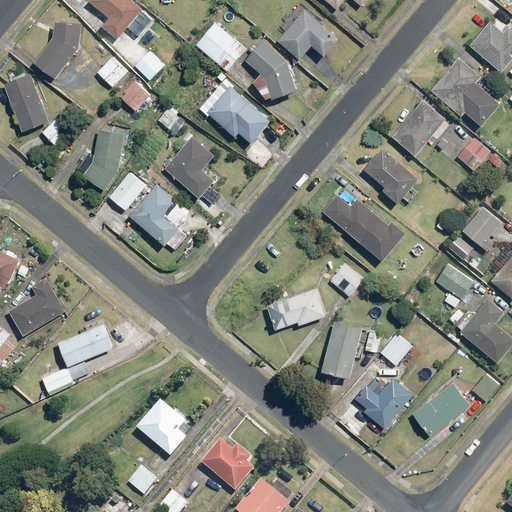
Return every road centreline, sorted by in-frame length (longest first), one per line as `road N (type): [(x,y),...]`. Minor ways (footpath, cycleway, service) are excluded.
road 1 (residential): [(441,0),(176,317)]
road 2 (tertiary): [(407,511),(176,317)]
road 3 (tertiary): [(176,317),(0,174)]
